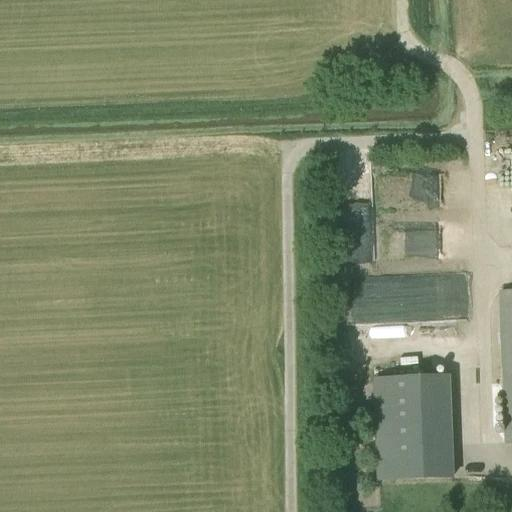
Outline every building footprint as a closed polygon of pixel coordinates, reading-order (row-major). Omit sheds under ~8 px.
[(358,259),(357,216),(341,217),(342,259),(358,259)] [(511,292),(501,293),(507,445),(511,444),(511,292)] [(404,330),(384,330),(385,348),(404,347),(404,330)] [(368,406),(382,402),(377,385),(363,390),(368,406)] [(451,458),(378,461),(379,481),(452,478),(451,458)]
